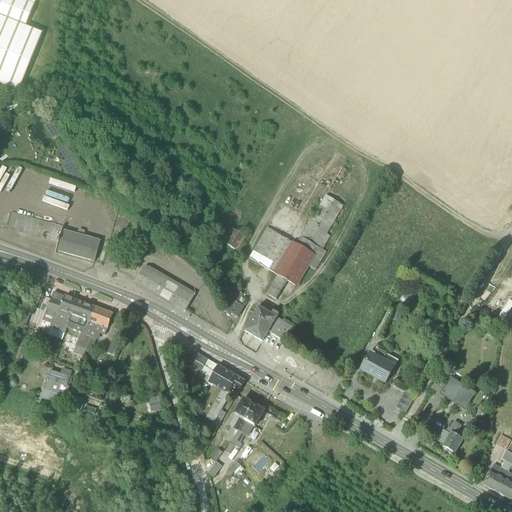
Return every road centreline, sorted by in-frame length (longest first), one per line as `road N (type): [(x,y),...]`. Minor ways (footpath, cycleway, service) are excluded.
road 1 (secondary): [(503,511),(214,344),(0,256)]
road 2 (track): [(272,209),(324,128),(503,243)]
road 3 (track): [(511,230),(392,447)]
road 4 (track): [(324,128),(145,0)]
road 5 (track): [(148,322),(203,511)]
